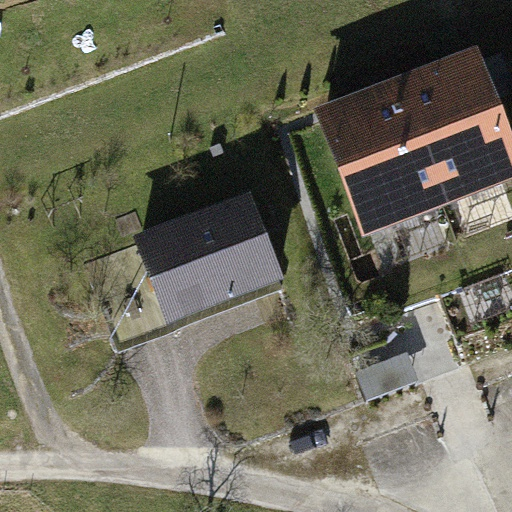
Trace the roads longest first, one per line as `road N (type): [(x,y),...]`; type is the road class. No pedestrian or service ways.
road 1 (track): [(0,466),(157,467),(370,511)]
road 2 (track): [(0,288),(59,462)]
